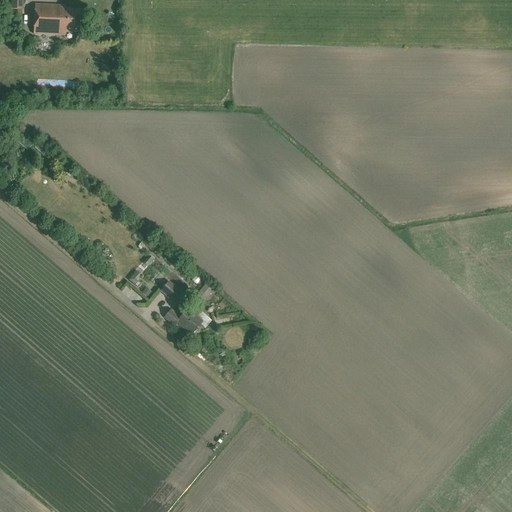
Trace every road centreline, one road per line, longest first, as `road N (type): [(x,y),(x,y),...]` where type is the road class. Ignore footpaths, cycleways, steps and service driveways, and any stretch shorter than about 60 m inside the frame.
road 1 (track): [(374,511),(152,323)]
road 2 (track): [(0,192),(152,323)]
